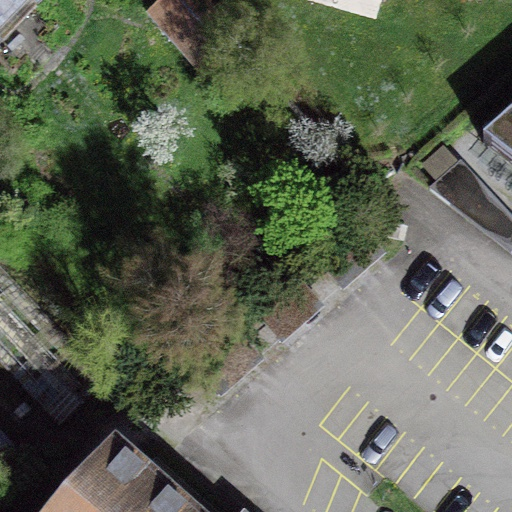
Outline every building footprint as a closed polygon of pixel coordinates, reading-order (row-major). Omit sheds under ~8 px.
[(0,0),(0,60),(13,73),(59,26),(39,8),(47,0),(0,0)] [(203,2),(173,28),(212,73),(242,47),(203,2)] [(511,118),(484,143),(511,164),(511,118)] [(511,217),(461,163),(430,190),(511,253),(511,217)] [(0,364),(60,429),(109,383),(69,340),(70,340),(0,264),(0,364)] [(66,511),(49,511),(47,510),(44,511),(171,511),(115,462),(66,511)]
